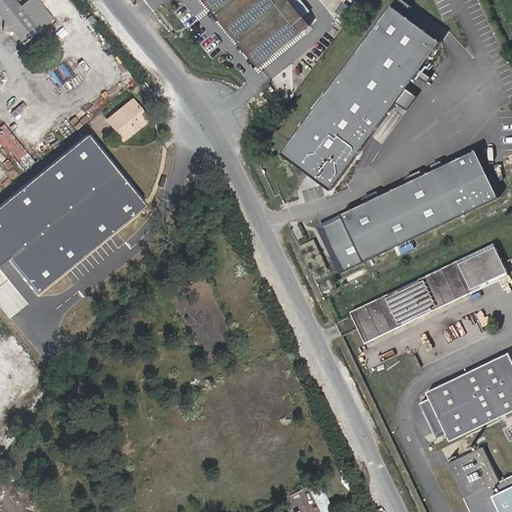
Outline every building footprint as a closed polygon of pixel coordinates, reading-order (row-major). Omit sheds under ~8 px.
[(0,0),(0,15),(23,44),(39,32),(19,7),(13,0),(0,0)] [(38,0),(28,0),(19,7),(39,32),(54,19),(38,0)] [(208,0),(262,65),(310,25),(289,0),(208,0)] [(404,0),(394,0),(285,150),(334,186),(397,101),(407,109),(417,95),(407,87),(417,74),(427,81),(431,76),(421,68),(442,40),(405,13),(411,5),(404,0)] [(44,37),(35,45),(39,49),(48,42),(44,37)] [(135,113),(139,110),(133,102),(108,121),(123,140),(144,123),(135,113)] [(148,121),(139,110),(135,113),(144,123),(148,121)] [(149,198),(90,126),(0,199),(0,261),(12,252),(40,286),(149,198)] [(476,148),(341,213),(343,216),(322,226),(344,271),(500,196),(476,148)] [(334,186),(285,150),(282,153),(332,190),(334,186)] [(441,159),(431,164),(433,169),(443,164),(441,159)] [(421,169),(405,177),(407,181),(423,174),(421,169)] [(378,190),(363,197),(365,202),(380,194),(378,190)] [(322,226),(343,216),(341,213),(317,225),(340,273),(344,271),(322,226)] [(493,244),(351,312),(366,343),(509,275),(493,244)] [(511,359),(509,353),(427,392),(450,441),(511,411),(511,359)] [(422,367),(416,355),(410,358),(416,370),(422,367)] [(511,511),(511,474),(499,481),(481,445),(446,462),(469,511),(511,511)]
